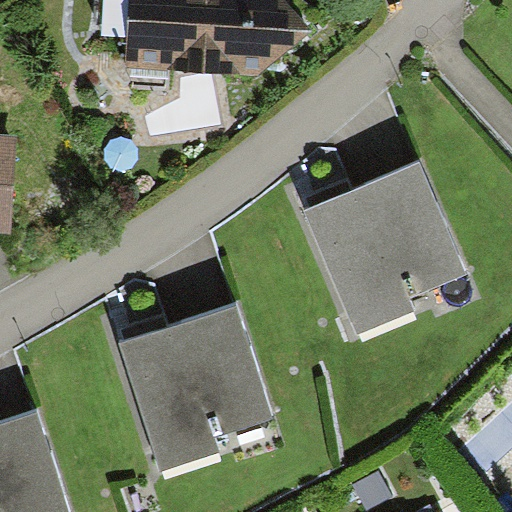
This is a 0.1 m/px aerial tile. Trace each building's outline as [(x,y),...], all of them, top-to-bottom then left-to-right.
[(273,0),(99,0),(100,25),(129,74),(259,83),(308,47),(273,0)] [(0,222),(12,223),(18,126),(0,124),(0,222)] [(416,146),(307,193),(362,318),(416,294),(408,275),(463,251),(416,146)] [(234,289),(124,325),(164,450),(223,431),(218,414),(269,397),(234,289)] [(33,396),(0,407),(0,511),(39,511),(69,502),(33,396)]
